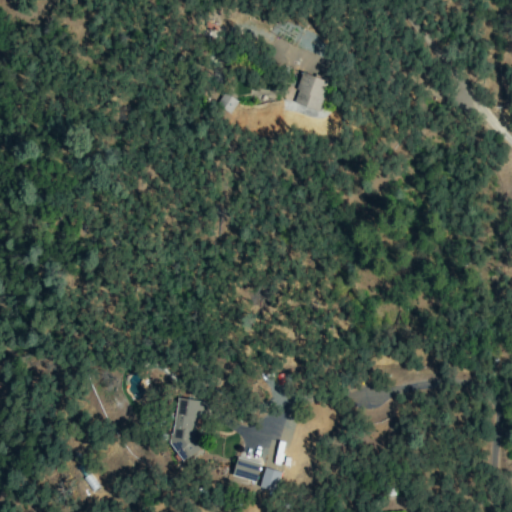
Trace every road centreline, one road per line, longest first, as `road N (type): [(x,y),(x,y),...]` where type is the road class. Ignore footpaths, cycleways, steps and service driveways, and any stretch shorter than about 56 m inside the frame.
road 1 (residential): [(380,398),(477,386),(501,434),(496,511)]
road 2 (residential): [(392,0),(511,152)]
